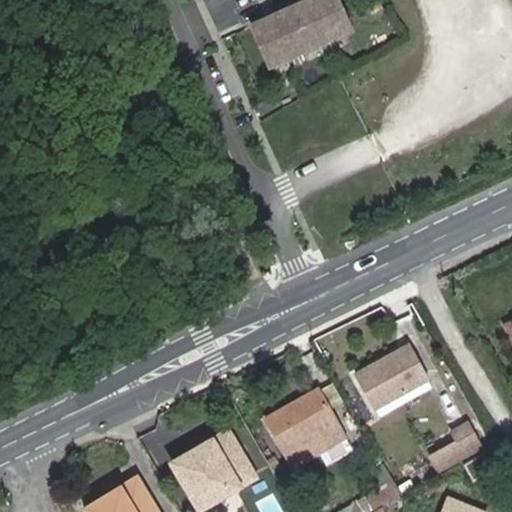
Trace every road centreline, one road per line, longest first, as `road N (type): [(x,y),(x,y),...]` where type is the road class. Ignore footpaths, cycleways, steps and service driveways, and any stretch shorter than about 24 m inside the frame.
road 1 (residential): [(168,0),(314,297)]
road 2 (primary): [(314,297),(29,437)]
road 3 (primary): [(511,203),(314,297)]
